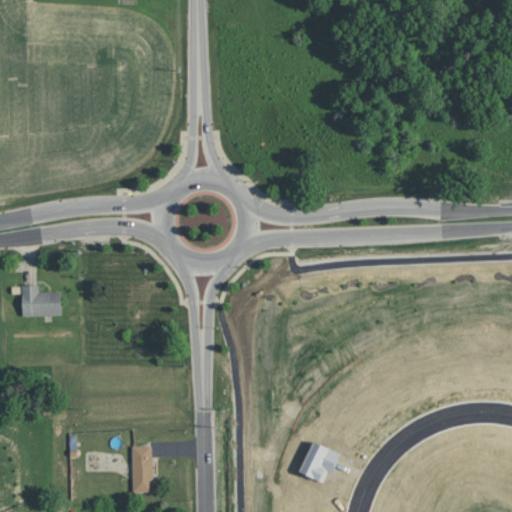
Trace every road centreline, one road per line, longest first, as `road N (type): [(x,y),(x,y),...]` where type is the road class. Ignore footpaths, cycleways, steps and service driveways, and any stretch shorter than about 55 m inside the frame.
road 1 (secondary): [(204,167),(166,186),(156,228),(171,255),(211,268),(244,250),(256,215),(234,175),(204,167)]
road 2 (secondary): [(251,239),(511,220)]
road 3 (secondary): [(511,215),(412,206),(285,214),(254,202)]
road 4 (residential): [(366,511),(379,478),(429,430),(458,419),(511,416)]
road 5 (secondary): [(5,227),(32,234),(122,225),(161,241)]
road 6 (secondary): [(159,199),(74,205),(5,227)]
road 7 (tertiary): [(204,394),(208,301),(224,264)]
road 8 (tertiary): [(185,264),(195,287),(204,394)]
